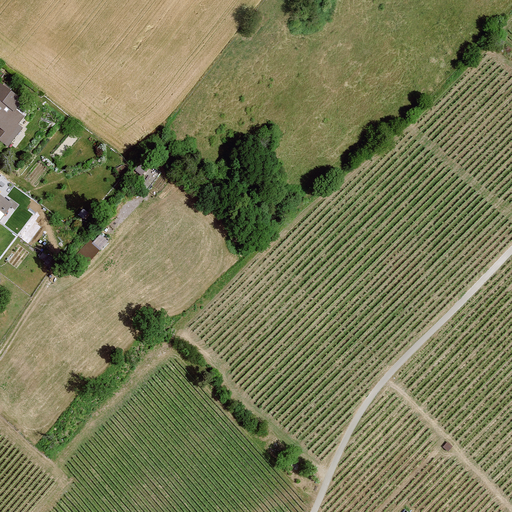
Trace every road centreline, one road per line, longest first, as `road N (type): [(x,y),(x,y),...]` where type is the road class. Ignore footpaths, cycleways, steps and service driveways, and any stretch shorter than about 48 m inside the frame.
road 1 (motorway): [(511,157),(243,344),(34,511)]
road 2 (motorway): [(157,511),(511,253)]
